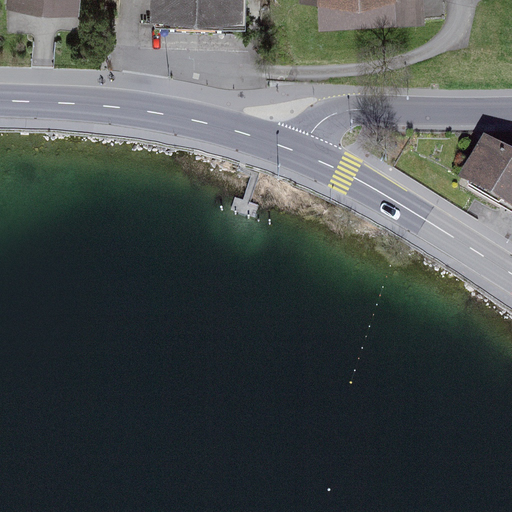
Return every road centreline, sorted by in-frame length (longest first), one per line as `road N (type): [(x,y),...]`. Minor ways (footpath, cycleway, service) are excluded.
road 1 (residential): [(131,109),(139,74),(162,60),(325,72),(420,55),(450,36),(461,0)]
road 2 (secondary): [(301,153),(511,274)]
road 3 (residential): [(511,112),(349,110),(324,119),(301,153)]
road 4 (secondary): [(131,109),(301,153)]
road 5 (secondary): [(0,100),(131,109)]
